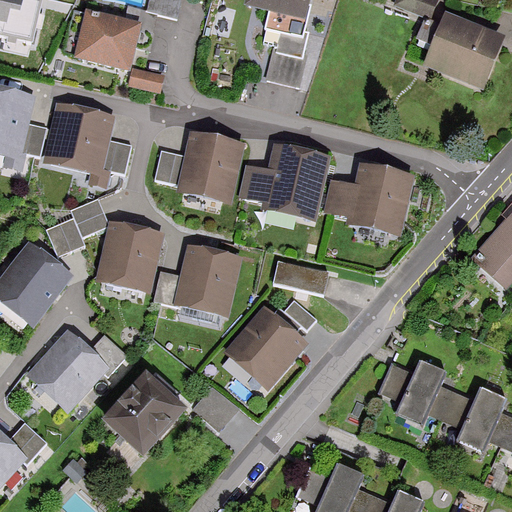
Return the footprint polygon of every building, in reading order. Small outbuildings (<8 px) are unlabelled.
[(0,0),(0,34),(33,42),(42,0),(0,0)] [(321,0),(256,0),(254,14),(278,19),(275,33),(313,41),(321,0)] [(436,23),(444,2),(439,0),(401,0),(398,10),(436,23)] [(155,29),(98,17),(87,68),(144,80),(155,29)] [(432,23),(423,49),(435,53),(444,27),(432,23)] [(511,70),(511,42),(454,23),(434,80),(501,103),(511,70)] [(0,89),(0,156),(28,162),(42,98),(0,89)] [(66,106),(54,166),(110,177),(122,117),(66,106)] [(198,136),(186,194),(243,206),(255,148),(198,136)] [(284,150),(269,213),(325,226),(340,163),(284,150)] [(367,176),(356,224),(399,234),(410,186),(367,176)] [(511,280),(511,202),(496,218),(499,221),(463,258),(499,294),(511,280)] [(52,232),(63,260),(90,250),(79,221),(52,232)] [(157,240),(110,228),(99,282),(146,292),(157,240)] [(66,282),(27,253),(0,289),(0,301),(33,326),(66,282)] [(233,264),(191,255),(181,309),(223,317),(233,264)] [(282,267),(280,291),(331,295),(333,272),(282,267)] [(269,311),(227,356),(269,394),(311,350),(269,311)] [(102,373),(66,341),(30,382),(65,414),(102,373)] [(425,382),(396,370),(385,397),(410,407),(404,423),(433,434),(438,421),(474,435),(469,449),(497,460),(501,450),(511,454),(511,402),(488,393),(483,404),(449,391),(455,377),(431,367),(425,382)] [(182,413),(146,380),(106,424),(143,457),(182,413)] [(232,425),(242,405),(215,393),(206,413),(232,425)] [(0,485),(23,460),(0,440),(0,485)] [(341,484),(313,473),(302,501),(325,511),(324,511),(436,511),(440,505),(406,491),(400,506),(371,495),(376,483),(347,471),(341,484)]
